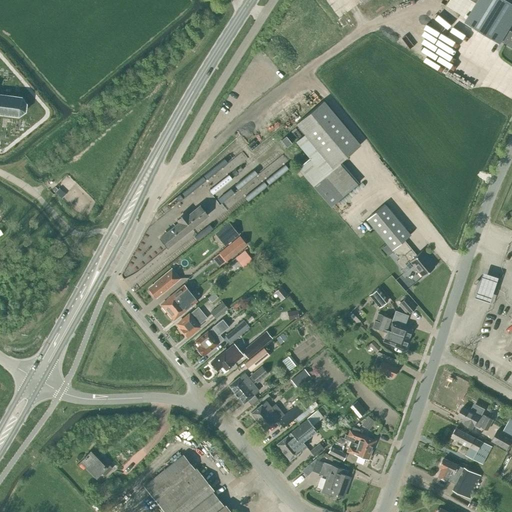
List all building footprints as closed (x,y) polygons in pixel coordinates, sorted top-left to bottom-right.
[(511,32),(508,30),(511,22),(511,3),(506,0),(478,0),(465,22),(499,43),(501,41),(511,47),(511,32)] [(336,94),(411,189),(431,173),(419,157),(438,141),(376,63),(336,94)] [(25,103),(21,97),(0,94),(0,113),(18,116),(24,112),(25,103)] [(331,207),(342,197),(359,183),(340,161),(359,145),(323,101),(295,124),(304,134),(303,135),(295,142),(309,158),(297,168),(331,207)] [(286,147),(291,143),(285,136),(280,140),(286,147)] [(238,164),(248,155),(243,150),(233,158),(238,164)] [(384,204),(366,219),(392,250),(403,240),(410,235),(384,204)] [(206,216),(203,212),(199,206),(187,216),(185,213),(177,220),(179,222),(160,238),(167,247),(206,216)] [(238,235),(228,223),(221,229),(224,234),(218,239),(224,246),(238,235)] [(198,240),(212,229),(209,224),(194,236),(198,240)] [(226,262),(247,245),(239,236),(218,252),(226,262)] [(195,247),(201,256),(213,247),(207,238),(195,247)] [(403,240),(392,250),(399,259),(396,261),(399,264),(402,269),(407,265),(410,268),(413,266),(422,277),(434,267),(432,264),(426,258),(427,257),(422,251),(416,255),(403,240)] [(244,250),(235,257),(243,267),(252,260),(244,250)] [(162,293),(173,284),(180,279),(171,268),(164,273),(165,274),(154,283),(155,284),(148,290),(154,297),(161,291),(162,293)] [(499,275),(484,270),(476,295),(491,299),(499,275)] [(181,301),(190,293),(183,285),(166,300),(166,301),(161,305),(167,312),(181,301)] [(281,300),(287,294),(281,287),(274,292),(281,300)] [(379,307),(388,300),(377,288),(369,295),(379,307)] [(181,301),(167,312),(172,319),(178,315),(179,316),(197,301),(190,293),(181,301)] [(408,313),(415,308),(406,297),(398,304),(405,313),(407,311),(408,313)] [(215,319),(228,308),(222,302),(210,312),(215,319)] [(187,336),(198,327),(197,326),(207,318),(198,307),(177,323),(181,329),(187,336)] [(288,320),(299,318),(297,309),(286,312),(288,320)] [(407,339),(386,332),(388,327),(391,319),(377,314),(375,320),(374,320),(371,328),(386,333),(382,342),(404,349),(407,339)] [(219,334),(229,327),(222,318),(211,327),(212,327),(207,331),(195,341),(198,345),(196,347),(198,349),(197,350),(197,351),(200,354),(202,354),(203,355),(223,339),(219,334)] [(230,343),(249,327),(243,319),(234,326),(234,327),(224,335),(230,343)] [(386,332),(407,339),(411,329),(403,326),(404,323),(392,319),(389,327),(388,327),(386,332)] [(247,358),(272,338),(265,331),(241,350),(247,358)] [(375,353),(380,348),(372,341),(368,345),(375,353)] [(242,354),(233,343),(223,352),(223,351),(210,363),(216,371),(219,368),(223,372),(233,363),(239,358),(238,357),(242,354)] [(244,364),(249,371),(269,355),(263,348),(244,364)] [(393,378),(397,368),(394,367),(397,361),(378,353),(374,364),(379,366),(377,371),(378,371),(377,373),(382,374),(382,373),(387,375),(387,377),(391,378),(391,377),(393,378)] [(228,385),(234,392),(233,393),(236,397),(237,396),(243,403),(253,395),(258,391),(252,383),(255,381),(256,382),(267,373),(261,366),(250,375),(248,378),(243,373),(238,377),(228,385)] [(271,408),(265,401),(261,405),(250,413),(256,420),(258,423),(259,423),(264,430),(274,422),(273,420),(275,419),(283,427),(294,419),(297,423),(313,410),(309,405),(305,409),(299,402),(289,411),(287,408),(281,412),(275,405),(271,408)] [(493,420),(482,414),(485,409),(474,403),(470,411),(462,407),(458,416),(463,419),(462,422),(472,428),(474,425),(478,427),(479,425),(487,430),(493,420)] [(361,416),(366,412),(362,408),(357,412),(361,416)] [(289,460),(299,452),(303,448),(305,446),(301,442),(316,430),(312,425),(323,417),(317,410),(306,418),(307,419),(276,444),(289,460)] [(368,429),(374,421),(368,416),(361,424),(368,429)] [(357,444),(371,450),(375,440),(367,438),(368,437),(358,433),(359,430),(352,427),(350,430),(349,430),(347,435),(345,434),(343,439),(345,439),(353,442),(354,439),(359,440),(357,444)] [(482,464),(492,447),(456,428),(451,437),(472,448),(468,457),(482,464)] [(506,450),(511,439),(511,436),(498,429),(491,441),(506,450)] [(371,450),(357,444),(350,442),(346,452),(360,457),(360,456),(368,459),(371,450)] [(324,449),(319,443),(310,451),(314,456),(324,449)] [(342,460),(345,454),(331,447),(328,453),(342,460)] [(99,462),(90,453),(86,456),(85,456),(84,458),(81,461),(95,476),(100,471),(104,475),(111,469),(101,459),(99,462)] [(194,469),(182,455),(143,486),(163,511),(230,511),(225,505),(223,506),(212,491),(213,490),(196,468),(194,469)] [(463,468),(458,465),(444,458),(440,467),(442,468),(438,476),(439,476),(439,479),(444,481),(447,480),(456,484),(453,490),(462,494),(470,498),(480,476),(473,472),(464,467),(463,468)] [(312,471),(316,459),(315,459),(301,471),(306,476),(312,471)] [(347,471),(340,468),(323,462),(319,474),(327,477),(321,492),(329,495),(330,493),(343,497),(350,478),(345,476),(347,471)] [(107,487),(112,493),(123,484),(118,478),(107,487)] [(475,510),(478,504),(471,500),(468,506),(475,510)]
